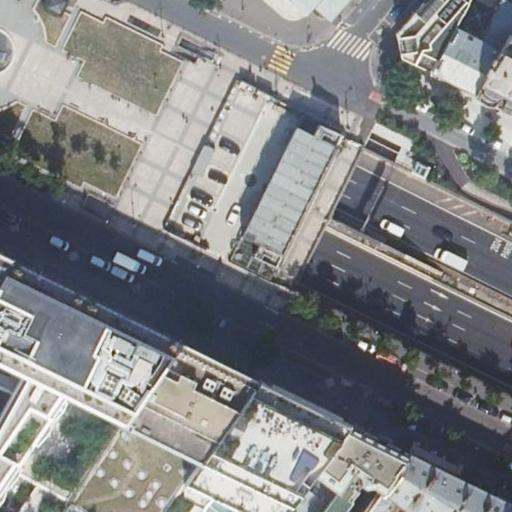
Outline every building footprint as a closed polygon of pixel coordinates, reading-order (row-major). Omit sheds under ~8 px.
[(294,0),(305,10),(312,2),(330,17),(345,0),(294,0)] [(511,0),(426,0),(397,33),(399,44),(401,56),(430,71),(458,21),(463,13),(437,0),(505,0),(511,3),(511,0)] [(430,71),(475,93),(486,69),(511,26),(511,3),(505,0),(469,0),(464,10),(473,21),(487,28),(481,39),(461,28),(463,24),(458,21),(430,71)] [(464,10),(469,0),(437,0),(463,13),(464,10)] [(511,26),(486,69),(475,93),(511,111),(511,26)] [(0,278),(13,256),(0,250),(0,278)] [(179,339),(13,256),(0,278),(0,370),(8,375),(10,371),(63,398),(29,455),(21,448),(16,445),(11,443),(2,441),(0,441),(0,510),(1,510),(13,508),(24,503),(28,498),(34,488),(36,482),(37,476),(36,470),(49,448),(85,472),(92,462),(56,437),(76,404),(119,426),(179,339)] [(119,426),(68,501),(84,511),(162,511),(185,480),(258,378),(179,339),(119,426)] [(299,399),(258,378),(185,480),(227,500),(252,511),(284,511),(350,424),(299,399)] [(284,511),(344,511),(363,487),(371,485),(378,491),(407,452),(379,438),(350,424),(284,511)] [(410,446),(407,452),(378,491),(362,511),(384,511),(394,500),(410,511),(511,511),(511,496),(506,494),(498,490),(495,496),(478,489),(456,477),(460,470),(436,458),(410,446)]
